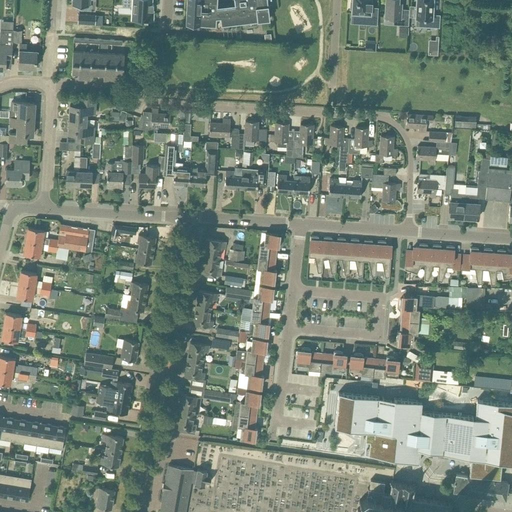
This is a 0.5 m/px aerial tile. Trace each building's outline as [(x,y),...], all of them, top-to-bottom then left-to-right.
[(72,0),(72,5),(76,5),(76,9),(86,10),(86,6),(88,6),(88,0),(72,0)] [(123,0),(123,6),(126,6),(133,7),(132,19),(144,20),(147,20),(152,20),(153,11),(153,10),(153,9),(153,5),(153,4),(151,3),(151,0),(123,0)] [(186,0),(185,23),(215,25),(270,19),(267,0),(234,0),(234,3),(217,5),(217,0),(186,0)] [(377,25),(378,9),(371,9),(371,2),(370,0),(352,0),(353,2),(351,2),(350,10),(352,10),(352,15),(369,17),(368,24),(377,25)] [(385,0),(385,17),(386,17),(385,24),(408,25),(409,16),(409,11),(409,10),(401,9),(402,3),(399,3),(398,0),(385,0)] [(409,11),(409,16),(417,17),(416,25),(423,25),(423,26),(439,27),(440,15),(432,14),(432,9),(433,9),(433,3),(432,0),(416,0),(416,6),(409,6),(409,10),(409,11)] [(467,21),(468,0),(450,0),(450,9),(441,8),(439,40),(445,40),(446,32),(449,32),(449,20),(467,21)] [(78,14),(78,23),(95,24),(96,15),(78,14)] [(399,27),(399,36),(406,37),(407,27),(399,27)] [(6,57),(12,57),(13,41),(13,30),(0,29),(0,68),(5,69),(6,57)] [(21,42),(22,30),(19,30),(13,30),(13,41),(21,42)] [(465,55),(467,31),(455,30),(453,54),(465,55)] [(428,39),(428,54),(437,54),(438,39),(428,39)] [(376,51),(376,43),(371,42),(371,46),(365,46),(365,50),(376,51)] [(36,67),(37,51),(26,50),(27,44),(19,44),(18,66),(36,67)] [(86,52),(73,51),(72,70),(79,71),(78,79),(84,79),(86,52)] [(86,52),(84,79),(91,80),(91,72),(98,72),(99,53),(86,52)] [(111,53),(99,53),(98,72),(104,72),(103,80),(110,81),(111,53)] [(111,53),(110,81),(116,81),(116,73),(123,73),(124,54),(111,53)] [(70,104),(69,119),(86,120),(86,112),(95,113),(96,98),(78,97),(78,98),(81,98),(81,105),(70,104)] [(8,117),(10,117),(34,119),(34,103),(11,102),(11,110),(9,112),(8,117)] [(143,120),(143,130),(151,130),(157,130),(157,126),(169,127),(169,122),(170,122),(170,114),(158,113),(158,109),(151,109),(151,111),(151,121),(143,120)] [(121,110),(119,120),(124,121),(127,112),(121,110)] [(119,120),(120,112),(111,111),(110,120),(119,120)] [(426,132),(427,122),(433,122),(433,115),(407,114),(407,118),(406,118),(406,127),(418,127),(418,132),(426,132)] [(33,135),(34,119),(10,117),(10,125),(17,126),(17,133),(10,133),(9,143),(26,144),(27,134),(33,135)] [(75,141),(93,142),(93,143),(101,143),(101,136),(93,136),(94,127),(85,127),(86,120),(69,119),(68,132),(79,133),(78,140),(75,140),(75,141)] [(209,130),(209,131),(210,131),(210,135),(231,137),(231,146),(231,147),(231,148),(236,148),(238,148),(239,133),(239,129),(230,128),(230,119),(223,119),(222,123),(210,122),(209,130)] [(239,133),(238,148),(244,148),(245,139),(261,140),(265,141),(266,128),(258,128),(258,121),(250,120),(250,121),(245,121),(245,133),(239,133)] [(293,139),(288,139),(288,123),(284,123),(284,122),(276,122),(275,134),(271,134),(270,140),(277,141),(277,146),(287,147),(286,156),(292,156),(293,139)] [(304,143),(316,144),(321,144),(321,138),(313,137),(313,124),(305,123),(305,124),(300,124),(299,139),(293,139),(292,156),(303,158),(304,143)] [(347,163),(348,152),(349,138),(343,137),(343,126),(339,126),(339,125),(331,125),(330,138),(326,137),(325,144),(342,145),(341,150),(339,149),(338,162),(339,162),(345,163),(347,163)] [(348,152),(354,153),(360,153),(360,146),(371,147),(372,140),(368,140),(368,127),(360,127),(355,127),(355,138),(349,138),(348,152)] [(428,140),(436,141),(450,142),(451,138),(452,132),(429,131),(428,140)] [(166,144),(178,145),(178,144),(170,143),(171,133),(167,133),(166,144)] [(385,136),(381,135),(379,154),(375,153),(375,162),(382,162),(383,154),(397,155),(397,149),(393,148),(394,136),(385,135),(385,136)] [(428,159),(428,164),(435,164),(435,153),(448,154),(450,142),(436,141),(439,141),(438,147),(417,146),(417,150),(416,150),(416,159),(428,159)] [(67,150),(80,150),(81,142),(67,142),(67,150)] [(100,158),(100,152),(101,143),(93,143),(92,158),(100,158)] [(131,158),(132,144),(128,144),(128,147),(124,146),(124,152),(124,158),(131,158)] [(142,163),(143,144),(132,144),(131,158),(132,158),(132,162),(142,163)] [(178,145),(166,144),(165,155),(165,163),(176,164),(176,163),(178,145)] [(216,175),(216,166),(217,151),(207,150),(206,150),(205,167),(205,169),(206,169),(206,174),(216,175)] [(244,151),(244,150),(243,150),(243,158),(243,163),(252,164),(253,152),(244,151)] [(446,175),(445,183),(454,183),(455,165),(455,154),(448,154),(448,156),(447,160),(446,164),(446,175)] [(66,170),(66,184),(66,186),(73,186),(74,185),(78,185),(79,156),(74,156),(74,170),(66,170)] [(79,156),(78,185),(83,185),(83,187),(90,187),(90,185),(91,185),(91,182),(99,182),(100,172),(97,172),(92,171),(86,171),(87,157),(79,156)] [(482,157),(480,170),(488,170),(488,167),(489,159),(485,158),(482,157)] [(29,161),(19,160),(15,160),(15,169),(7,169),(6,183),(21,184),(21,177),(28,177),(29,161)] [(114,187),(122,188),(123,172),(131,173),(132,161),(123,160),(123,172),(115,172),(115,163),(108,163),(107,174),(107,184),(114,184),(114,187)] [(312,161),(310,173),(319,173),(319,161),(312,161)] [(184,163),(176,163),(176,164),(165,163),(164,171),(164,175),(173,176),(173,183),(189,184),(190,168),(183,168),(184,163)] [(139,172),(139,185),(155,186),(156,173),(158,173),(158,170),(159,166),(147,165),(146,173),(139,172)] [(361,176),(372,177),(372,167),(361,166),(361,176)] [(225,187),(241,188),(242,167),(235,167),(234,171),(226,171),(225,187)] [(257,184),(265,184),(266,169),(249,168),(242,167),(241,188),(257,189),(257,184)] [(486,186),(485,198),(508,201),(509,201),(510,195),(510,193),(511,192),(511,169),(508,169),(488,167),(488,170),(486,186)] [(205,185),(206,174),(206,169),(205,169),(190,168),(189,184),(205,185)] [(478,170),(477,185),(486,186),(488,170),(480,170),(478,169),(478,170)] [(436,188),(442,189),(445,189),(445,183),(446,175),(429,173),(429,180),(418,179),(418,184),(417,184),(417,192),(429,193),(429,197),(435,197),(436,188)] [(277,190),(292,192),(293,180),(286,180),(286,175),(278,174),(277,190)] [(372,177),(371,187),(383,187),(382,201),(386,201),(395,202),(395,189),(400,190),(400,183),(388,182),(388,180),(385,180),(385,175),(375,174),(372,174),(372,177)] [(293,180),(292,192),(309,193),(310,177),(301,176),(301,181),(293,180)] [(328,194),(344,195),(345,184),(338,183),(339,179),(330,178),(328,194)] [(362,180),(353,180),(353,184),(345,184),(344,195),(360,197),(362,180)] [(445,189),(444,193),(450,194),(450,201),(449,201),(448,216),(463,217),(465,194),(466,184),(454,183),(445,183),(445,189)] [(465,194),(463,217),(478,218),(479,203),(478,203),(479,198),(485,198),(486,186),(477,185),(476,194),(465,194)] [(67,225),(65,234),(65,236),(59,235),(58,239),(59,240),(58,245),(57,246),(92,251),(95,230),(67,225)] [(136,227),(126,226),(123,225),(122,231),(125,232),(135,234),(136,227)] [(48,244),(58,245),(59,240),(58,239),(43,237),(44,230),(28,227),(26,240),(48,244)] [(258,256),(275,258),(277,246),(280,247),(281,238),(278,237),(278,234),(265,232),(264,244),(260,243),(258,256)] [(139,243),(138,248),(153,250),(155,237),(138,234),(137,243),(139,243)] [(323,258),(322,258),(323,241),(318,240),(319,236),(310,236),(309,257),(315,258),(317,273),(322,272),(323,258)] [(335,273),(337,259),(335,259),(337,241),(332,241),(332,237),(324,237),(323,241),(322,258),(323,258),(328,258),(331,274),(335,273)] [(204,255),(219,258),(221,247),(225,248),(226,241),(207,238),(204,255)] [(349,268),(350,260),(349,260),(350,242),(345,242),(345,238),(337,238),(337,241),(335,259),(337,259),(341,259),(344,275),(349,274),(349,268)] [(350,242),(349,260),(350,260),(349,268),(356,268),(358,276),(358,281),(363,280),(362,275),(363,261),(362,261),(364,243),(359,243),(359,239),(351,239),(350,242)] [(26,240),(23,253),(33,255),(39,256),(40,249),(41,243),(26,240)] [(376,262),(377,244),(372,244),(372,240),(364,240),(364,243),(362,261),(363,261),(368,261),(371,277),(376,276),(376,270),(377,262),(376,262)] [(377,244),(376,262),(377,262),(376,270),(383,270),(385,278),(389,277),(392,245),(386,245),(386,241),(377,241),(377,244)] [(406,251),(405,269),(417,274),(420,265),(425,265),(426,265),(427,248),(427,244),(419,244),(419,247),(413,247),(413,251),(406,251)] [(432,248),(427,248),(426,265),(425,265),(424,279),(428,281),(433,266),(438,266),(439,266),(441,249),(441,245),(433,245),(432,248)] [(447,267),(459,268),(460,255),(454,254),(454,246),(446,246),(446,249),(441,249),(439,266),(438,266),(437,280),(442,282),(447,267)] [(474,269),(477,284),(482,283),(483,270),(482,269),(483,252),(478,252),(478,248),(470,247),(470,255),(463,255),(462,265),(462,268),(474,269)] [(134,261),(141,262),(151,264),(153,250),(138,248),(137,253),(135,253),(134,261)] [(230,248),(229,259),(234,260),(247,262),(247,261),(248,257),(244,256),(245,250),(230,248)] [(484,248),(483,252),(482,269),(483,270),(488,270),(491,285),(495,284),(496,270),(497,253),(492,253),(492,249),(484,248)] [(497,249),(497,253),(496,270),(501,271),(503,280),(511,277),(511,258),(511,254),(505,254),(505,250),(497,249)] [(84,262),(93,259),(91,252),(82,256),(84,262)] [(218,268),(219,258),(204,255),(201,272),(220,275),(222,269),(218,268)] [(274,269),(275,258),(258,256),(257,268),(261,269),(259,280),(272,282),(273,278),(276,279),(277,270),(274,269)] [(248,261),(247,261),(247,262),(234,260),(233,261),(225,259),(225,264),(233,265),(233,264),(238,265),(237,267),(246,269),(248,261)] [(119,267),(133,269),(134,263),(120,261),(119,267)] [(255,272),(255,269),(256,264),(248,263),(247,271),(255,272)] [(21,270),(19,283),(34,286),(37,273),(21,270)] [(116,270),(115,276),(126,278),(131,279),(132,273),(116,270)] [(225,284),(240,286),(241,286),(242,278),(226,275),(225,284)] [(42,280),(41,287),(51,289),(51,288),(52,282),(51,282),(42,280)] [(131,281),(129,289),(132,290),(131,295),(146,297),(148,284),(138,282),(131,281)] [(19,283),(16,296),(32,299),(34,292),(40,293),(41,287),(34,286),(19,283)] [(253,296),(252,308),(269,310),(270,299),(273,299),(274,290),(271,290),(272,286),(259,285),(257,296),(253,296)] [(250,298),(251,290),(226,286),(225,294),(250,298)] [(449,297),(449,307),(461,307),(462,297),(466,297),(467,287),(462,287),(449,287),(449,295),(449,297)] [(196,307),(211,309),(212,299),(216,300),(218,293),(198,290),(196,307)] [(121,304),(121,307),(127,308),(134,309),(138,310),(144,311),(146,297),(131,295),(123,293),(121,304)] [(403,299),(400,298),(399,307),(402,308),(401,319),(418,321),(419,316),(419,308),(419,306),(434,307),(434,296),(420,295),(417,294),(416,296),(403,295),(403,299)] [(106,307),(104,317),(119,319),(121,309),(120,309),(106,307)] [(209,320),(211,309),(196,307),(193,324),(212,327),(213,320),(209,320)] [(267,322),(269,310),(252,308),(250,308),(249,315),(242,314),(241,320),(254,321),(253,333),(266,335),(266,331),(269,331),(270,322),(267,322)] [(54,319),(55,313),(39,310),(38,316),(54,319)] [(6,312),(4,325),(19,328),(21,321),(22,315),(6,312)] [(93,323),(101,325),(103,318),(94,316),(93,323)] [(432,317),(419,316),(418,321),(417,332),(431,334),(432,317)] [(417,333),(417,332),(418,321),(401,319),(400,331),(397,331),(397,340),(400,340),(399,344),(412,345),(413,333),(417,333)] [(28,322),(27,329),(36,331),(37,325),(37,324),(28,322)] [(1,338),(11,340),(17,341),(18,335),(25,336),(26,335),(34,337),(34,336),(42,338),(43,332),(36,331),(27,329),(19,328),(4,325),(1,338)] [(238,339),(239,331),(217,328),(216,336),(238,339)] [(239,330),(239,331),(238,339),(237,341),(245,342),(247,331),(239,330)] [(54,337),(52,352),(60,353),(61,348),(59,347),(60,338),(54,337)] [(247,349),(246,359),(236,358),(234,366),(240,367),(241,367),(242,360),(246,361),(262,363),(264,351),(267,352),(268,343),(265,342),(265,339),(252,337),(252,341),(247,341),(246,348),(247,349)] [(116,346),(123,347),(121,358),(135,360),(139,341),(118,338),(116,346)] [(214,348),(226,350),(227,340),(215,338),(214,348)] [(466,349),(466,341),(454,341),(453,349),(466,349)] [(187,359),(202,362),(204,351),(208,352),(209,345),(190,342),(187,359)] [(320,369),(322,353),(310,351),(310,348),(301,347),(301,351),(298,350),(296,363),(308,364),(308,368),(320,369)] [(408,350),(405,355),(415,360),(418,355),(408,350)] [(333,354),(322,353),(320,369),(332,371),(333,367),(345,368),(346,355),(342,355),(343,352),(334,351),(333,354)] [(86,352),(84,363),(95,365),(103,366),(111,367),(113,356),(86,352)] [(373,375),(375,358),(363,357),(363,354),(354,353),(354,356),(350,356),(349,368),(361,370),(360,374),(373,375)] [(19,372),(28,374),(36,375),(37,367),(18,364),(18,365),(13,365),(14,358),(0,355),(0,368),(12,371),(19,372)] [(51,356),(49,364),(57,365),(58,357),(51,356)] [(386,359),(375,358),(373,375),(385,376),(386,372),(397,373),(399,361),(395,360),(395,357),(387,356),(386,359)] [(184,376),(194,377),(203,379),(205,372),(201,372),(202,362),(187,359),(184,376)] [(239,372),(238,386),(246,387),(247,385),(259,387),(260,383),(263,384),(264,375),(261,374),(262,363),(246,361),(242,360),(241,367),(240,367),(239,372)] [(415,376),(415,379),(432,381),(433,369),(433,367),(433,364),(425,363),(417,362),(415,376)] [(119,369),(103,367),(103,369),(102,372),(102,376),(113,378),(113,381),(111,380),(110,386),(99,384),(98,393),(104,394),(114,396),(129,399),(132,384),(117,381),(117,378),(119,369)] [(0,382),(10,384),(12,371),(0,368),(0,382)] [(440,373),(439,381),(446,382),(447,371),(440,370),(440,373)] [(228,390),(235,391),(237,379),(236,379),(237,375),(232,374),(231,378),(228,390)] [(474,386),(509,388),(509,376),(474,375),(474,386)] [(235,402),(236,394),(204,389),(202,397),(230,402),(230,401),(235,402)] [(234,412),(256,415),(257,404),(260,404),(262,395),(258,395),(259,391),(246,389),(244,401),(235,400),(234,412)] [(500,478),(502,461),(511,463),(511,402),(477,399),(475,416),(421,410),(422,401),(394,398),(394,401),(379,399),(379,396),(338,392),(335,427),(366,430),(364,454),(419,462),(421,449),(471,457),(469,473),(470,474),(470,475),(499,479),(499,478),(500,478)] [(127,413),(129,399),(114,396),(104,394),(98,393),(96,402),(108,404),(107,410),(127,413)] [(182,394),(179,411),(194,413),(195,403),(199,403),(200,397),(201,397),(191,395),(182,394)] [(83,416),(84,405),(72,404),(71,414),(83,416)] [(95,410),(94,418),(105,420),(106,412),(95,410)] [(194,413),(179,411),(176,428),(195,431),(196,424),(192,423),(194,413)] [(254,427),(256,415),(234,412),(232,425),(242,426),(240,438),(253,440),(253,436),(256,436),(258,427),(254,427)] [(211,424),(212,416),(204,415),(202,423),(211,424)] [(3,416),(2,416),(0,430),(0,438),(11,441),(15,418),(3,416)] [(15,418),(11,441),(24,443),(27,421),(15,418)] [(27,421),(24,443),(36,445),(40,423),(27,421)] [(40,423),(36,445),(49,447),(53,425),(40,423)] [(53,425),(49,447),(62,449),(66,427),(53,425)] [(103,433),(102,440),(107,441),(106,449),(120,451),(123,437),(103,433)] [(99,456),(98,463),(108,464),(118,466),(120,451),(106,449),(105,455),(105,457),(99,456)] [(97,466),(83,464),(73,463),(72,470),(96,474),(97,466)] [(185,511),(191,482),(195,482),(194,484),(204,486),(205,481),(210,482),(211,476),(206,475),(207,470),(197,468),(197,470),(193,470),(193,469),(193,468),(168,464),(165,483),(163,483),(162,489),(164,490),(159,511),(185,511)] [(6,474),(2,496),(15,498),(18,476),(6,474)] [(467,476),(456,474),(453,491),(505,499),(506,493),(511,494),(511,488),(507,488),(508,481),(467,475),(467,476)] [(18,476),(15,498),(28,501),(31,478),(18,476)] [(449,511),(451,504),(453,503),(452,501),(450,503),(412,496),(414,486),(415,487),(416,485),(414,485),(414,483),(413,483),(412,485),(393,481),(393,480),(391,479),(391,481),(389,480),(389,482),(391,482),(389,490),(383,488),(385,482),(370,479),(369,488),(368,487),(367,488),(368,489),(367,495),(365,496),(366,498),(361,501),(359,500),(359,501),(360,503),(359,508),(357,509),(358,511),(360,510),(361,511),(449,511)] [(97,506),(101,507),(111,509),(114,490),(100,487),(97,506)]
